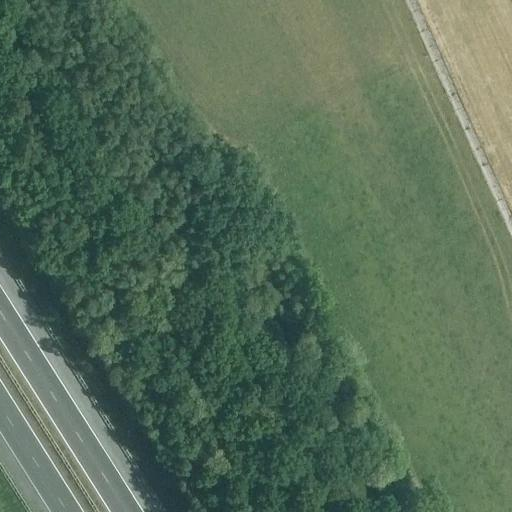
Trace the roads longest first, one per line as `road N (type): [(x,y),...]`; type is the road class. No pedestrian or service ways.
road 1 (track): [(511,232),(405,0)]
road 2 (motorway): [(128,511),(0,306)]
